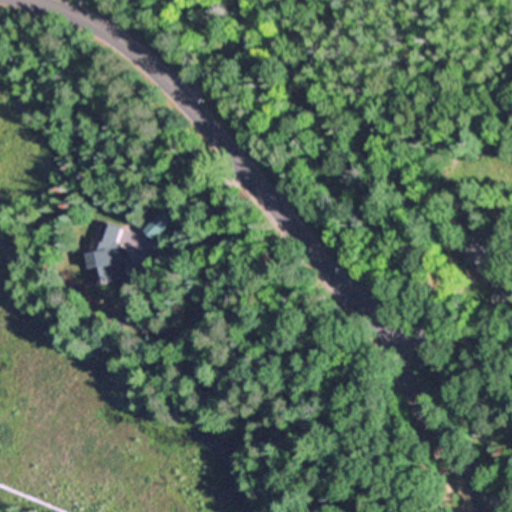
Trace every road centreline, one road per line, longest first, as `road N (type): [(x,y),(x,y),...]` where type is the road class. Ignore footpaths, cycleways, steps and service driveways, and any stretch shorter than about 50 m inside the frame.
road 1 (tertiary): [(371,317),(137,46),(97,18),(40,0)]
road 2 (residential): [(493,511),(371,317)]
road 3 (tertiary): [(371,317),(414,332),(511,330)]
